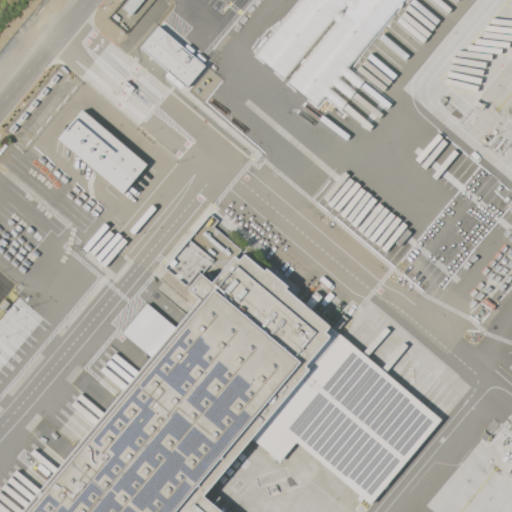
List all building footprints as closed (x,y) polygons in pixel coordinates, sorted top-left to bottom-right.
[(122,7),(128,0),(143,0),(131,15),(122,7)] [(298,0),(253,54),(318,110),(407,0),(298,0)] [(141,47),(158,27),(184,48),(188,43),(195,50),(191,54),(195,57),(198,53),(205,59),(202,63),(204,65),(187,86),(141,47)] [(58,138),(82,110),(146,164),(122,193),(58,138)] [(20,511),(198,302),(161,270),(187,238),(224,269),(241,249),(443,419),(373,502),(297,438),(279,459),(254,438),(206,495),(226,511),(20,511)]
